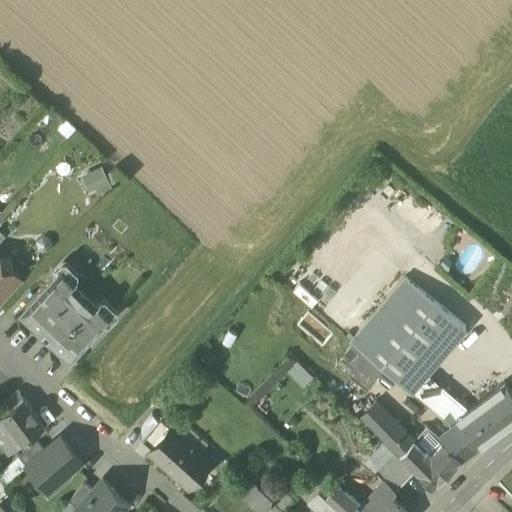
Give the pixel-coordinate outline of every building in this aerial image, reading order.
[(84,169),(92,190),(112,183),(103,161),(84,169)] [(0,296),(20,275),(11,267),(11,259),(7,255),(0,255),(0,296)] [(62,345),(72,354),(110,313),(95,299),(91,303),(72,285),(76,280),(61,266),(22,308),(32,316),(29,319),(42,331),(46,326),(52,332),(48,336),(60,348),(62,345)] [(351,341),(382,367),(436,304),(437,302),(407,276),(351,341)] [(466,329),(436,304),(382,367),(409,391),(423,376),(466,329)] [(333,363),(363,389),(382,367),(351,341),(333,363)] [(456,403),(423,376),(409,391),(431,409),(440,416),(456,403)] [(476,448),(511,422),(511,393),(504,383),(464,414),(455,420),(458,424),(476,448)] [(0,404),(0,443),(8,454),(21,444),(0,417),(0,415),(22,398),(17,391),(0,404)] [(0,415),(0,417),(21,444),(44,426),(22,398),(0,415)] [(395,450),(398,452),(411,439),(374,403),(365,412),(359,407),(354,412),(360,417),(361,416),(385,440),(395,450)] [(440,416),(453,427),(458,424),(455,420),(464,414),(456,403),(440,416)] [(140,439),(152,450),(172,427),(159,416),(140,439)] [(476,448),(458,424),(453,427),(441,435),(438,438),(437,438),(440,442),(441,441),(460,459),(476,448)] [(151,451),(189,484),(211,458),(173,425),(172,427),(152,450),(151,451)] [(426,426),(412,440),(423,451),(424,449),(429,453),(440,442),(437,438),(438,438),(426,426)] [(416,470),(433,487),(460,459),(441,441),(440,442),(429,453),(424,449),(423,451),(412,440),(411,439),(398,452),(416,470)] [(18,455),(26,464),(44,449),(37,440),(29,446),(18,455)] [(43,485),(47,489),(48,488),(45,484),(56,474),(59,477),(65,478),(69,474),(70,469),(80,460),(63,440),(53,448),(46,447),(44,449),(26,464),(43,485)] [(364,462),(375,472),(395,450),(385,440),(364,462)] [(384,481),(395,492),(416,470),(398,452),(395,450),(375,472),(384,481)] [(75,510),(77,511),(118,511),(128,501),(102,479),(93,489),(77,507),(75,510)] [(261,489),(283,510),(293,499),(271,479),(261,489)] [(68,499),(77,507),(93,489),(84,481),(68,499)] [(368,511),(371,509),(375,511),(377,511),(390,497),(395,492),(384,481),(367,501),(364,501),(360,505),(354,511),(368,511)] [(239,497),(256,511),(280,511),(282,510),(251,483),(239,497)] [(299,495),(305,500),(315,488),(309,483),(299,495)] [(332,489),(325,497),(341,511),(354,511),(360,505),(336,484),(332,489)] [(341,511),(325,497),(315,488),(305,500),(318,511),(341,511)] [(406,511),(390,497),(377,511),(375,511),(371,509),(368,511),(406,511)] [(60,508),(64,511),(72,511),(75,510),(77,507),(68,499),(60,508)] [(0,511),(8,511),(0,503),(0,511)]
